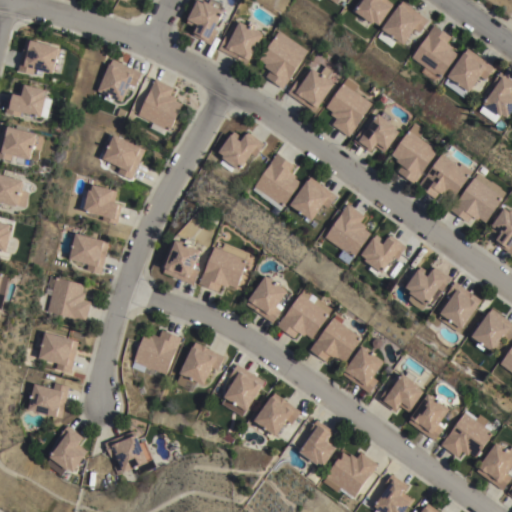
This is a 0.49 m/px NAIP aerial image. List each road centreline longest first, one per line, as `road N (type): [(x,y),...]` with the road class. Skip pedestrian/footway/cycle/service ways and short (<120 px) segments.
road 1 (residential): [(0,0),(150,44),(280,121),(511,283)]
road 2 (residential): [(123,287),(256,342),(487,511)]
road 3 (residential): [(225,86),(144,234),(104,355),(99,404)]
